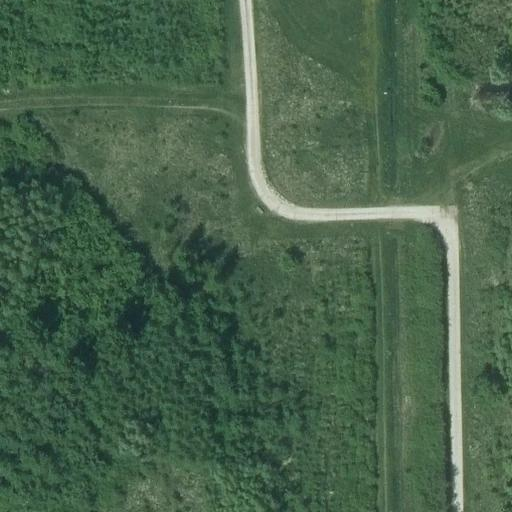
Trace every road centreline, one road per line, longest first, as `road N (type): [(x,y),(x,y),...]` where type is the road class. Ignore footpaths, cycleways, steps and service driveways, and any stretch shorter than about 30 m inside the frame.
road 1 (track): [(457,511),(450,221),(303,220),(273,208),(254,179),(242,0)]
road 2 (unknown): [(0,106),(251,99)]
